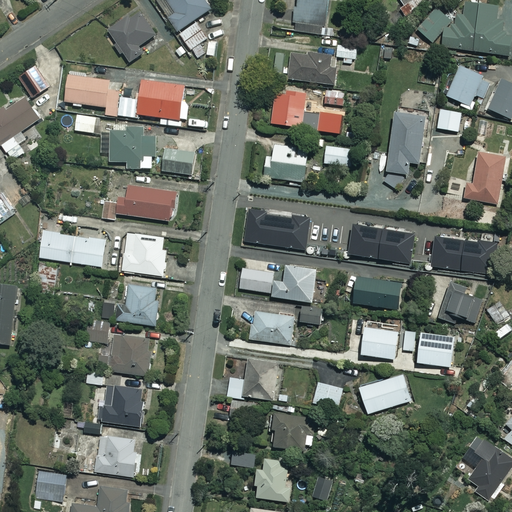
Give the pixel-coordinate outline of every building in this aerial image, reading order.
[(156,0),(196,59),(208,52),(201,42),(206,38),(194,20),(210,9),(203,0),(156,0)] [(296,0),(291,29),(321,35),(327,0),(296,0)] [(399,0),(404,6),(400,9),(406,18),(426,3),(423,0),(399,0)] [(446,17),(435,8),(416,29),(431,43),(442,32),(441,48),(510,56),(511,37),(511,35),(507,35),(509,22),(499,20),(501,7),(463,3),(462,13),(447,11),(446,17)] [(115,43),(112,45),(118,55),(121,53),(127,64),(142,55),(137,47),(155,35),(140,10),(107,30),(115,43)] [(343,58),(343,63),(352,63),(352,59),(356,59),(357,47),(337,45),(336,58),(343,58)] [(330,67),(332,57),(291,51),(287,80),(356,89),(358,71),(330,67)] [(459,107),(472,112),(476,102),(473,101),(474,96),(484,100),(491,83),(481,79),(483,74),(459,65),(446,97),(461,103),(459,107)] [(49,87),(35,66),(18,77),(32,98),(49,87)] [(64,102),(72,103),(71,106),(82,108),(83,105),(106,108),(106,114),(117,116),(120,97),(122,82),(67,75),(64,102)] [(138,100),(120,97),(117,116),(138,119),(138,115),(186,121),(189,104),(182,103),(184,86),(140,80),(138,100)] [(511,84),(501,80),(488,110),(511,119),(511,117),(511,84)] [(304,113),(307,92),(296,91),(295,95),(274,92),(270,124),(313,130),(315,115),(304,113)] [(325,91),(325,105),(345,105),(346,92),(325,91)] [(38,121),(24,97),(0,112),(0,144),(1,144),(11,161),(24,153),(18,144),(26,139),(21,131),(38,121)] [(461,113),(440,110),(437,129),(458,132),(461,113)] [(425,116),(394,112),(385,172),(389,173),(384,182),(400,191),(408,176),(409,163),(419,164),(425,116)] [(96,118),(76,116),(75,131),(94,133),(96,118)] [(141,128),(126,127),(126,132),(110,131),(108,162),(126,163),(125,168),(153,170),(155,137),(141,136),(141,128)] [(441,134),(432,133),(431,149),(440,149),(441,134)] [(308,150),(272,146),(270,165),(264,164),(263,178),(305,183),(308,150)] [(349,149),(326,146),(324,164),(347,167),(349,149)] [(163,149),(161,172),(191,175),(193,152),(163,149)] [(463,198),(497,204),(501,183),(505,184),(506,176),(502,176),(505,157),(478,152),(472,183),(466,182),(463,198)] [(117,203),(105,201),(103,219),(115,220),(116,214),(168,221),(169,217),(174,217),(177,192),(125,185),(123,197),(118,196),(117,203)] [(0,223),(15,214),(1,194),(0,194),(0,223)] [(350,210),(331,208),(329,223),(348,225),(350,210)] [(313,220),(273,214),(268,247),(309,253),(313,220)] [(105,241),(43,231),(39,258),(101,267),(105,241)] [(167,238),(126,233),(122,271),(162,275),(167,238)] [(347,247),(325,244),(323,257),(345,259),(347,247)] [(273,281),(275,263),(243,259),(239,289),(271,293),(273,281)] [(273,281),(271,293),(270,297),(312,303),(316,270),(285,265),(283,282),(274,281),(273,281)] [(404,286),(359,281),(356,307),(401,313),(404,286)] [(465,287),(451,283),(439,319),(468,328),(477,299),(462,294),(465,287)] [(24,288),(0,285),(0,344),(18,346),(24,288)] [(158,288),(126,285),(124,303),(119,302),(117,321),(153,325),(158,288)] [(324,312),(303,309),(301,325),(322,327),(324,312)] [(295,317),(253,311),(249,339),(291,345),(295,317)] [(107,343),(109,324),(88,323),(87,341),(107,343)] [(399,332),(361,328),(358,362),(372,363),(373,357),(396,360),(399,332)] [(475,331),(461,329),(458,342),(472,345),(475,331)] [(414,331),(405,331),(403,350),(412,351),(414,331)] [(455,337),(420,333),(416,363),(451,367),(455,337)] [(148,339),(114,335),(111,355),(97,354),(95,369),(147,376),(150,352),(146,352),(148,339)] [(230,378),(227,397),(241,399),(242,396),(273,401),(279,364),(248,359),(245,380),(230,378)] [(86,370),(86,384),(104,385),(105,371),(86,370)] [(414,402),(406,376),(362,389),(370,416),(414,402)] [(344,389),(318,383),(313,405),(339,411),(344,389)] [(142,390),(107,385),(105,401),(101,400),(98,421),(145,427),(148,403),(140,402),(142,390)] [(257,403),(232,401),(231,417),(256,418),(257,403)] [(292,414),(272,412),(270,442),(273,442),(272,448),(304,451),(305,446),(314,447),(317,419),(300,418),(301,411),(292,410),(292,414)] [(120,437),(120,434),(109,432),(109,436),(100,435),(95,472),(133,477),(136,453),(132,453),(134,439),(120,437)] [(511,467),(511,459),(477,436),(455,469),(469,479),(468,480),(478,486),(475,491),(490,501),(511,467)] [(281,461),(265,459),(263,470),(256,469),(254,485),(258,486),(256,498),(290,502),(293,483),(287,482),(289,469),(280,468),(281,461)] [(65,475),(39,472),(37,498),(63,501),(65,475)] [(126,491),(99,487),(97,507),(72,504),(71,511),(131,511),(133,503),(125,502),(126,491)]
